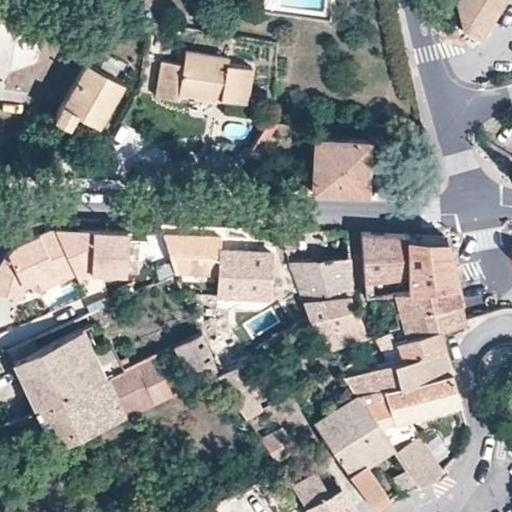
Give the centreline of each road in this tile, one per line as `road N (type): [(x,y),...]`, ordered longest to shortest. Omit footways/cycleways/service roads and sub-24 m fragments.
road 1 (tertiary): [(477,210),(428,215),(0,199)]
road 2 (tertiary): [(414,0),(444,121)]
